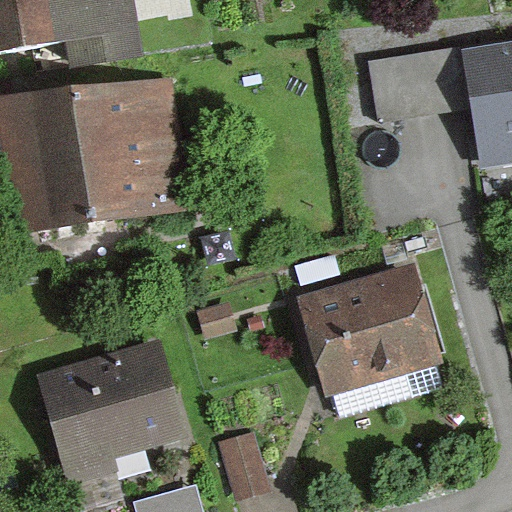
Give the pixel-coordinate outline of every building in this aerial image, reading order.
[(0,0),(0,56),(67,45),(71,69),(131,59),(121,0),(0,0)] [(511,135),(511,55),(474,63),(488,140),(511,135)] [(23,234),(174,209),(155,84),(11,102),(23,177),(15,178),(23,234)] [(369,377),(429,359),(405,278),(302,308),(323,380),(366,367),(369,377)] [(204,337),(226,330),(221,311),(198,317),(204,337)] [(106,455),(170,436),(146,353),(45,382),(61,436),(52,439),(65,483),(110,470),(106,455)] [(234,497),(260,490),(246,442),(220,449),(234,497)] [(137,511),(204,511),(197,487),(135,505),(137,511)]
